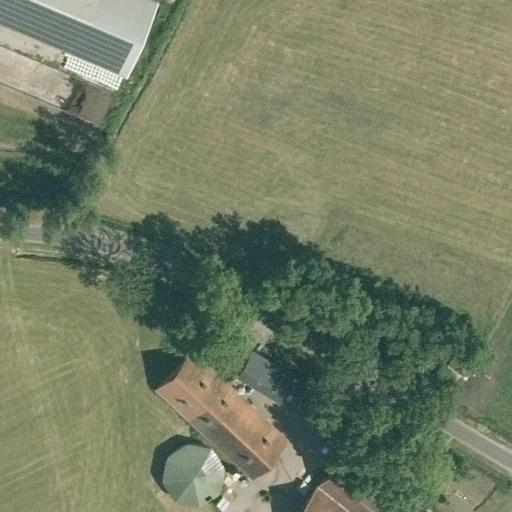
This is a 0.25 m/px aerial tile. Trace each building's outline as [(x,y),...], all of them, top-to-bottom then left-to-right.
[(0,0),(0,19),(123,71),(124,71),(153,0),(0,0)] [(466,377),(480,356),(460,344),(447,364),(466,377)] [(153,387),(188,420),(251,479),(287,439),(225,380),(190,347),(153,387)] [(321,392),(252,350),(237,375),(306,416),(321,392)] [(164,467),(164,472),(164,476),(165,481),(167,485),(169,489),(172,492),(176,495),(179,497),(184,499),(188,500),(193,501),(197,500),(202,499),(203,499),(206,497),(210,495),(213,492),(216,489),(218,485),(220,481),(221,476),(222,472),(221,467),(220,463),(218,459),(217,457),(216,455),(213,451),(210,448),(206,446),(202,444),(197,443),(193,443),(188,443),(184,444),(179,446),(176,448),(172,451),(169,455),(167,459),(165,463),(164,467)] [(340,455),(294,511),(389,511),(398,501),(369,478),(340,455)]
